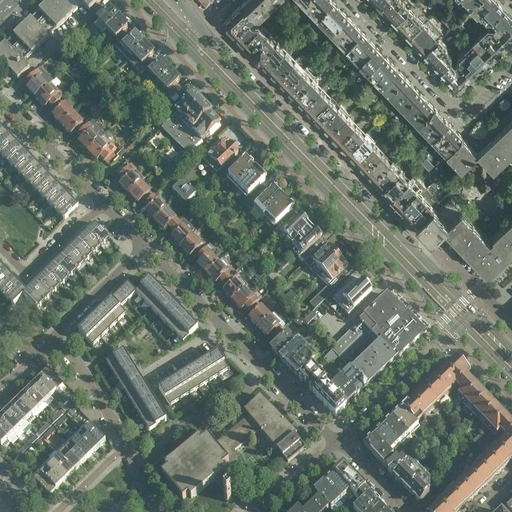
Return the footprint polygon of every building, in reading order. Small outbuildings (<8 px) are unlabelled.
[(52,34),(78,9),(68,0),(62,0),(61,1),(60,0),(51,0),(39,12),(45,17),(40,21),(52,34)] [(101,1),(99,0),(68,0),(78,9),(82,5),(94,17),(102,9),(97,4),(101,1)] [(271,5),(266,0),(246,0),(246,1),(244,1),(242,3),(242,4),(242,5),(254,18),(257,18),(260,15),(262,17),(268,11),(266,9),(271,5)] [(332,1),(332,0),(303,0),(308,4),(306,6),(312,12),(314,11),(318,15),(333,1),(332,1)] [(408,9),(403,5),(405,3),(402,0),(386,0),(379,7),(394,22),(408,9)] [(503,7),(499,3),(498,4),(494,0),(478,0),(473,5),(471,6),(481,17),(483,17),(484,15),(489,21),(492,21),(494,19),(503,10),(502,8),(503,7)] [(347,17),(333,1),(318,15),(322,20),(320,21),(327,28),(328,26),(333,30),(347,17)] [(235,36),(250,22),(254,18),(242,5),(224,21),(224,25),(235,36)] [(107,30),(118,19),(115,15),(112,11),(111,12),(109,10),(106,13),(102,9),(94,17),(107,30)] [(422,24),(418,20),(420,18),(414,11),(412,13),(408,9),(394,22),(408,37),(422,24)] [(511,18),(503,10),(494,19),(498,23),(493,28),(506,41),(507,40),(508,40),(511,37),(511,36),(511,35),(511,18)] [(362,32),(347,17),(333,30),(337,35),(335,36),(341,43),(343,41),(347,46),(362,32)] [(124,32),(127,28),(126,27),(126,26),(123,22),(122,23),(118,19),(107,30),(120,44),(128,36),(124,32)] [(27,58),(52,34),(40,21),(36,26),(31,20),(14,36),(19,42),(15,46),(27,58)] [(250,51),(266,36),(256,25),(252,25),(250,22),(235,36),(250,51)] [(437,39),(432,35),(434,33),(428,27),(426,29),(422,24),(408,37),(423,53),(437,39)] [(505,43),(505,42),(506,41),(493,28),(493,27),(490,27),(474,42),(488,58),(489,57),(491,57),(494,54),(494,52),(500,46),(501,47),(505,43)] [(376,47),(362,32),(347,46),(351,50),(349,52),(356,58),(357,56),(361,61),(376,47)] [(259,60),(276,43),(268,34),(266,36),(250,51),(259,60)] [(133,57),(144,46),(141,42),(141,41),(138,38),(137,38),(135,37),(132,40),(128,36),(120,44),(116,47),(128,60),(132,56),(133,57)] [(451,57),(446,51),(448,50),(448,48),(438,38),(437,39),(423,53),(424,54),(424,55),(427,59),(428,58),(434,65),(434,66),(437,69),(438,69),(439,70),(449,61),(451,59),(451,57)] [(487,59),(488,58),(474,42),(458,57),(458,61),(471,74),(472,73),(473,74),(477,70),(477,69),(483,63),(484,63),(488,60),(487,59)] [(268,69),(286,52),(277,43),(276,43),(259,60),(262,63),(262,64),(265,67),(266,67),(268,69)] [(23,63),(27,58),(15,46),(11,50),(5,45),(0,49),(0,62),(17,80),(29,69),(23,63)] [(64,46),(58,52),(63,57),(69,51),(64,46)] [(150,58),(153,55),(152,53),(152,52),(149,49),(148,49),(144,46),(133,57),(135,60),(133,62),(139,69),(141,66),(146,70),(154,62),(150,58)] [(390,62),(376,47),(361,61),(366,65),(364,67),(370,73),(372,72),(376,76),(390,62)] [(277,78),(294,61),(286,52),(268,69),(271,72),(271,73),(274,76),(275,76),(277,78)] [(77,60),(72,65),(84,77),(89,72),(77,60)] [(286,87),(303,70),(294,61),(277,78),(280,81),(280,82),(283,86),(284,85),(286,87)] [(471,74),(458,61),(454,66),(449,61),(439,70),(455,87),(458,87),(465,80),(466,80),(470,77),(470,75),(471,74)] [(158,84),(170,72),(167,69),(167,68),(164,64),(163,65),(161,63),(158,67),(154,62),(146,70),(149,74),(146,77),(152,84),(155,81),(158,84)] [(405,77),(390,62),(376,76),(380,80),(378,82),(384,89),(386,87),(390,91),(405,77)] [(41,68),(34,75),(26,82),(30,87),(27,90),(29,91),(28,92),(31,96),(32,95),(36,99),(51,85),(54,81),(41,68)] [(294,96),(312,79),(303,70),(286,87),(289,90),(289,92),(292,95),(293,95),(294,96)] [(180,90),(176,85),(179,82),(178,80),(178,79),(175,75),(174,76),(170,72),(158,84),(153,89),(167,103),(180,90)] [(419,93),(405,77),(390,91),(395,96),(393,97),(399,104),(401,102),(405,106),(419,93)] [(303,105),(321,88),(312,79),(294,96),(298,100),(297,101),(300,104),(302,104),(303,105)] [(58,92),(51,85),(36,99),(39,103),(39,104),(42,107),(43,107),(45,108),(48,105),(52,109),(60,101),(64,98),(63,97),(64,96),(60,91),(58,92)] [(312,114),(330,98),(321,88),(303,105),(306,109),(306,110),(309,113),(310,113),(312,114)] [(434,108),(419,93),(405,106),(409,111),(407,113),(413,119),(415,117),(419,122),(434,108)] [(206,139),(220,125),(211,116),(211,115),(194,97),(177,115),(162,128),(179,146),(178,147),(187,156),(205,139),(206,139)] [(321,124),(338,107),(330,98),(312,114),(315,118),(315,119),(318,122),(319,122),(321,124)] [(63,103),(60,101),(52,109),(56,113),(53,116),(54,118),(54,119),(57,123),(58,122),(62,126),(73,115),(76,112),(65,101),(63,103)] [(142,113),(135,106),(131,110),(138,117),(142,113)] [(329,133),(347,116),(338,107),(321,124),(324,127),(324,128),(327,131),(328,131),(329,133)] [(448,123),(448,121),(446,119),(444,119),(438,112),(438,111),(436,108),(434,108),(419,122),(424,126),(422,128),(428,134),(430,132),(434,137),(448,123)] [(76,112),(73,115),(62,126),(65,129),(65,130),(68,134),(69,133),(71,135),(74,132),(78,136),(87,127),(83,122),(84,121),(76,112)] [(338,142),(356,125),(347,116),(329,133),(333,136),(333,137),(336,141),(337,140),(338,142)] [(149,127),(142,120),(136,125),(139,129),(143,132),(146,130),(147,129),(148,128),(149,127)] [(494,170),(511,152),(511,120),(477,154),(467,164),(483,181),(494,170)] [(92,123),(87,127),(78,136),(82,140),(79,143),(80,145),(80,146),(83,149),(84,149),(88,152),(99,141),(104,137),(105,136),(92,123)] [(463,138),(448,123),(434,137),(438,141),(436,143),(442,149),(444,148),(448,152),(463,138)] [(133,134),(139,129),(136,125),(134,124),(128,129),(133,134)] [(347,151),(365,134),(356,125),(338,142),(341,145),(341,147),(344,149),(346,150),(347,151)] [(404,137),(397,130),(394,133),(401,140),(404,137)] [(7,134),(0,140),(0,155),(14,142),(7,134)] [(356,160),(373,143),(365,134),(347,151),(350,154),(350,156),(353,159),(354,159),(356,160)] [(104,137),(99,141),(88,152),(91,156),(91,157),(94,161),(95,160),(97,162),(100,158),(104,162),(105,162),(107,164),(116,156),(113,153),(115,152),(117,149),(112,144),(111,145),(104,137)] [(410,143),(404,137),(401,140),(407,146),(410,143)] [(467,164),(477,154),(463,138),(448,152),(449,152),(447,154),(462,170),(467,164)] [(238,161),(235,158),(238,156),(237,155),(238,153),(225,140),(216,148),(207,157),(214,165),(211,167),(221,177),(226,172),(238,161)] [(14,142),(0,155),(0,156),(1,156),(3,159),(2,159),(7,164),(7,165),(22,150),(14,142)] [(365,169),(382,153),(373,143),(356,160),(359,164),(359,165),(362,169),(364,168),(365,169)] [(22,150),(7,165),(8,165),(9,164),(11,167),(10,168),(15,172),(15,173),(30,158),(22,150)] [(373,179),(391,162),(382,153),(365,169),(368,173),(368,174),(371,177),(372,177),(373,179)] [(30,158),(15,173),(17,172),(19,175),(18,176),(23,180),(23,181),(38,166),(30,158)] [(230,177),(243,164),(241,162),(239,160),(238,161),(226,172),(230,177)] [(238,188),(256,172),(251,167),(254,163),(251,160),(247,162),(246,161),(243,164),(230,177),(228,178),(238,188)] [(382,188),(400,171),(391,162),(373,179),(377,182),(377,183),(380,187),(381,187),(382,188)] [(38,166),(23,181),(23,182),(24,181),(27,183),(26,184),(31,189),(46,175),(38,166)] [(172,172),(168,168),(159,177),(168,186),(177,177),(175,175),(172,172)] [(140,184),(127,170),(119,178),(123,182),(120,186),(122,187),(121,188),(125,192),(125,191),(129,195),(140,184)] [(391,197),(409,180),(400,171),(382,188),(391,197)] [(264,186),(262,184),(265,182),(264,181),(267,177),(264,174),(260,176),(256,172),(238,188),(252,203),(266,189),(264,186)] [(437,178),(431,172),(426,176),(432,182),(437,178)] [(46,175),(31,189),(31,190),(32,189),(35,191),(34,192),(39,197),(38,197),(39,197),(39,198),(54,183),(46,175)] [(443,184),(437,178),(432,182),(438,188),(443,184)] [(434,206),(421,193),(409,180),(391,197),(394,201),(394,202),(397,205),(399,205),(408,215),(408,216),(411,219),(412,219),(416,223),(434,206)] [(197,195),(184,182),(181,182),(172,190),(171,191),(178,199),(185,206),(186,206),(197,195)] [(54,183),(39,198),(40,197),(43,200),(42,200),(47,205),(46,205),(47,206),(62,191),(59,188),(54,183)] [(153,197),(149,193),(140,184),(129,195),(133,199),(132,199),(135,203),(136,202),(138,204),(141,201),(145,205),(153,197)] [(266,217),(283,200),(279,196),(281,192),(278,189),(274,191),(273,190),(271,193),(269,191),(266,189),(252,203),(266,217)] [(62,191),(47,206),(48,205),(51,208),(50,208),(55,213),(54,213),(55,214),(70,199),(62,191)] [(166,210),(153,197),(145,205),(149,209),(146,212),(148,214),(147,215),(150,218),(151,218),(155,222),(166,210)] [(477,226),(468,216),(450,198),(438,210),(434,206),(416,223),(417,224),(420,227),(420,228),(421,228),(426,233),(431,238),(431,239),(432,239),(432,238),(435,235),(436,235),(436,234),(439,231),(440,231),(440,230),(443,227),(444,227),(445,227),(450,232),(450,233),(451,233),(455,238),(456,238),(459,242),(477,226)] [(70,199),(55,214),(56,213),(59,216),(58,217),(63,221),(62,222),(63,222),(78,208),(70,199)] [(293,215),(291,212),(293,211),(292,210),(294,206),(291,202),(287,205),(283,200),(266,217),(280,232),(295,217),(293,215)] [(179,224),(166,210),(155,222),(158,225),(158,226),(161,229),(162,229),(164,231),(167,227),(171,232),(179,224)] [(293,246),(311,229),(306,225),(309,221),(306,218),(302,220),(301,219),(299,221),(297,219),(295,217),(280,232),(293,246)] [(511,217),(493,236),(495,238),(509,253),(510,253),(510,252),(511,249),(511,217)] [(192,237),(179,224),(171,232),(175,236),(172,239),(173,241),(173,242),(176,245),(177,245),(181,248),(192,237)] [(92,228),(87,233),(101,249),(102,248),(101,247),(103,245),(104,245),(109,241),(110,240),(95,225),(92,228)] [(474,258),(491,241),(477,226),(459,242),(460,242),(465,247),(464,247),(464,248),(465,248),(470,253),(470,254),(470,253),(474,257),(474,258)] [(320,240),(320,239),(319,238),(322,235),(319,231),(315,234),(311,229),(293,246),(303,256),(320,240)] [(87,233),(78,241),(93,256),(94,256),(93,255),(95,253),(96,253),(101,249),(87,233)] [(205,250),(192,237),(181,248),(184,252),(184,253),(187,256),(188,255),(190,257),(193,254),(197,258),(205,250)] [(503,258),(508,253),(508,254),(509,254),(509,253),(495,238),(492,242),(491,241),(474,258),(479,262),(479,263),(480,263),(484,268),(484,269),(485,269),(488,272),(488,273),(489,273),(489,272),(491,270),(492,270),(492,269),(497,264),(498,264),(497,264),(503,259),(503,258)] [(320,240),(303,256),(307,260),(324,245),(322,242),(320,240)] [(78,241),(70,249),(85,264),(84,263),(87,260),(88,261),(92,257),(93,257),(93,256),(78,241)] [(322,273),(338,257),(327,246),(324,244),(309,259),(322,273)] [(70,249),(62,257),(77,272),(76,271),(79,268),(79,269),(84,265),(85,264),(70,249)] [(218,264),(205,250),(197,258),(201,262),(198,266),(199,267),(199,268),(202,272),(203,271),(207,275),(218,264)] [(249,259),(244,254),(240,258),(245,263),(249,259)] [(62,257),(54,265),(69,280),(68,279),(71,276),(71,277),(76,272),(76,273),(77,272),(62,257)] [(340,275),(348,268),(338,257),(317,277),(327,288),(311,304),(316,309),(324,301),(333,293),(335,291),(334,289),(344,279),(340,275)] [(258,280),(264,274),(251,260),(244,266),(256,279),(258,280)] [(231,277),(235,273),(231,269),(227,273),(218,264),(207,275),(210,279),(210,280),(213,283),(214,282),(216,284),(219,281),(223,285),(231,277)] [(51,268),(46,273),(60,288),(61,288),(60,287),(62,284),(63,285),(68,280),(68,281),(69,280),(54,265),(51,268)] [(3,268),(0,270),(0,286),(11,276),(3,268)] [(344,279),(352,272),(350,270),(348,268),(340,275),(344,279)] [(46,273),(37,281),(52,296),(53,296),(52,295),(54,292),(55,293),(60,288),(60,289),(60,288),(46,273)] [(11,276),(0,286),(0,294),(3,298),(3,299),(19,284),(11,276)] [(267,276),(261,281),(272,293),(278,288),(267,276)] [(244,290),(231,277),(223,285),(227,289),(224,292),(225,294),(225,295),(228,298),(229,298),(233,302),(244,290)] [(357,278),(333,301),(348,316),(372,293),(362,283),(357,278)] [(135,295),(143,303),(158,289),(149,280),(136,293),(134,295),(135,295)] [(23,296),(23,297),(35,309),(37,311),(38,310),(37,309),(39,307),(40,308),(44,304),(45,303),(44,302),(47,300),(51,296),(52,297),(52,296),(37,281),(26,292),(26,293),(23,296)] [(19,284),(3,299),(4,299),(5,298),(7,301),(7,302),(11,306),(11,307),(12,308),(14,306),(13,306),(23,297),(23,296),(26,293),(26,292),(19,284)] [(111,301),(120,310),(135,295),(134,295),(136,293),(128,285),(120,293),(111,301)] [(143,303),(151,311),(165,297),(160,291),(158,289),(143,303)] [(257,304),(244,290),(233,302),(236,305),(236,306),(239,309),(240,309),(242,311),(245,307),(249,312),(257,304)] [(291,303),(285,297),(281,293),(276,298),(286,308),(291,303)] [(416,325),(407,316),(407,317),(404,314),(388,297),(387,296),(364,317),(364,318),(361,322),(366,328),(369,325),(379,336),(383,340),(388,345),(386,346),(389,350),(391,348),(399,357),(424,333),(416,325)] [(151,311),(159,320),(173,305),(169,300),(165,297),(151,311)] [(103,310),(117,324),(126,316),(120,310),(111,301),(103,310)] [(270,317),(257,304),(249,312),(253,316),(250,319),(251,321),(251,322),(254,325),(255,325),(259,328),(270,317)] [(326,304),(318,309),(321,314),(329,309),(326,304)] [(159,320),(167,328),(181,313),(178,309),(173,305),(159,320)] [(94,317),(109,332),(117,324),(103,310),(102,310),(94,317)] [(167,328),(175,336),(189,322),(187,319),(181,313),(167,328)] [(86,325),(101,340),(109,332),(94,317),(93,319),(86,325)] [(283,330),(270,317),(259,328),(262,332),(262,333),(265,336),(266,335),(268,337),(271,334),(275,338),(283,330)] [(175,336),(183,345),(198,330),(195,328),(189,322),(175,336)] [(78,334),(92,349),(101,340),(86,325),(84,328),(78,334)] [(294,346),(288,341),(291,338),(283,330),(275,338),(279,342),(271,350),(274,354),(274,355),(277,359),(278,358),(280,360),(294,346)] [(344,363),(371,338),(365,332),(339,358),(344,363)] [(289,369),(306,352),(310,349),(301,340),(294,346),(280,360),(289,369)] [(395,361),(380,346),(371,354),(386,370),(395,361)] [(310,366),(315,361),(306,352),(289,369),(298,378),(311,366),(310,366)] [(332,352),(324,359),(330,365),(337,358),(332,352)] [(106,364),(112,374),(130,363),(124,353),(106,364)] [(208,360),(219,378),(229,371),(218,354),(208,360)] [(386,370),(371,354),(362,363),(376,379),(386,370)] [(198,366),(209,384),(219,378),(208,360),(198,366)] [(474,383),(467,376),(468,374),(455,360),(428,385),(427,385),(425,388),(424,389),(423,390),(439,405),(448,396),(447,394),(453,388),(457,388),(461,393),(456,398),(462,404),(478,388),(477,387),(477,386),(475,384),(474,383)] [(112,374),(119,384),(136,373),(130,363),(112,374)] [(362,363),(353,372),(352,372),(367,388),(376,379),(362,363)] [(189,372),(199,390),(209,384),(198,366),(189,372)] [(325,381),(311,366),(298,378),(313,394),(320,387),(320,386),(325,381)] [(63,386),(47,370),(41,376),(57,393),(63,386)] [(367,388),(352,372),(353,372),(351,371),(350,370),(340,380),(357,397),(367,388)] [(179,378),(190,396),(199,390),(189,372),(179,378)] [(119,384),(125,393),(142,383),(137,375),(136,373),(119,384)] [(57,393),(41,376),(35,382),(51,399),(51,398),(57,393)] [(169,384),(180,402),(190,396),(179,378),(169,384)] [(357,397),(340,380),(330,389),(347,407),(357,397)] [(51,399),(35,382),(33,384),(29,388),(47,408),(53,401),(51,398),(51,399)] [(125,393),(131,403),(148,392),(142,383),(125,393)] [(159,391),(170,408),(180,402),(169,384),(159,391)] [(347,407),(330,389),(329,389),(325,392),(320,387),(313,394),(336,418),(347,407)] [(47,408),(29,388),(22,394),(41,414),(47,408)] [(500,411),(492,402),(483,393),(483,392),(480,389),(479,389),(478,388),(462,404),(489,432),(505,416),(504,415),(504,414),(502,411),(500,411)] [(423,421),(439,405),(423,390),(423,391),(421,391),(419,393),(419,394),(408,405),(407,404),(402,410),(417,426),(417,425),(422,420),(423,421)] [(131,403),(137,413),(154,402),(148,392),(131,403)] [(41,414),(22,394),(16,400),(35,420),(41,414)] [(234,452),(260,431),(261,433),(260,434),(261,435),(262,434),(276,451),(294,436),(294,437),(297,435),(260,397),(244,412),(248,417),(214,445),(207,437),(202,442),(199,439),(170,462),(164,467),(167,471),(161,475),(162,477),(183,501),(188,497),(191,500),(214,481),(220,489),(242,471),(236,454),(234,452)] [(35,420),(16,400),(10,406),(29,426),(35,420)] [(154,402),(137,413),(143,423),(160,412),(154,402)] [(29,426),(10,406),(7,410),(4,413),(22,432),(29,426)] [(417,426),(402,410),(392,419),(408,437),(419,427),(417,425),(417,426)] [(143,423),(149,433),(166,422),(160,412),(143,423)] [(22,432),(4,413),(0,416),(0,420),(16,438),(22,432)] [(504,440),(511,432),(511,422),(510,421),(510,419),(507,417),(506,417),(505,416),(489,432),(495,438),(500,433),(504,436),(504,440)] [(408,437),(392,419),(382,428),(399,446),(408,437)] [(16,438),(0,420),(0,433),(10,444),(16,438)] [(65,425),(63,424),(60,421),(56,425),(60,430),(65,425)] [(106,443),(87,423),(80,429),(99,449),(106,443)] [(399,446),(382,428),(373,437),(390,454),(399,446)] [(99,449),(80,429),(74,435),(93,455),(99,449)] [(506,466),(511,460),(511,432),(504,440),(497,447),(495,445),(486,454),(502,470),(502,469),(504,469),(506,467),(506,466)] [(10,444),(0,433),(0,446),(4,450),(10,444)] [(306,450),(300,444),(305,440),(299,433),(297,435),(294,437),(294,436),(276,451),(288,465),(306,450)] [(93,455),(74,435),(68,441),(87,461),(93,455)] [(390,454),(373,437),(363,446),(387,470),(396,461),(390,454)] [(87,461),(68,441),(62,447),(81,467),(87,461)] [(81,467),(62,447),(56,453),(74,473),(81,467)] [(74,473),(56,453),(49,459),(68,479),(74,473)] [(479,493),(497,475),(498,475),(500,473),(501,471),(502,470),(486,454),(458,481),(474,497),(475,496),(476,496),(478,494),(479,493)] [(164,467),(170,462),(165,455),(154,464),(151,467),(158,479),(159,479),(162,477),(161,475),(167,471),(164,467)] [(394,478),(408,465),(407,464),(406,464),(400,458),(396,461),(387,470),(388,471),(387,473),(390,476),(392,475),(394,478)] [(68,479),(49,459),(43,465),(62,485),(68,479)] [(62,485),(43,465),(37,472),(56,491),(62,485)] [(371,494),(343,465),(333,474),(350,492),(361,503),(371,494)] [(408,492),(423,477),(413,466),(411,468),(408,465),(394,478),(408,492)] [(37,472),(31,478),(50,497),(56,491),(37,472)] [(350,492),(333,474),(333,475),(332,475),(331,476),(330,476),(329,477),(328,478),(327,479),(327,480),(324,484),(341,501),(350,492)] [(429,492),(429,485),(427,482),(428,482),(423,477),(408,492),(416,500),(415,501),(418,504),(419,504),(420,505),(425,500),(425,499),(429,495),(427,493),(429,492)] [(458,511),(469,502),(470,502),(472,499),(473,498),(474,497),(458,481),(444,494),(446,496),(429,511),(458,511)] [(341,501),(324,484),(314,493),(319,498),(319,499),(329,509),(331,511),(341,501)] [(355,511),(369,511),(379,503),(371,494),(361,503),(354,511),(355,511)] [(326,511),(329,509),(319,499),(304,511),(301,511),(298,509),(294,511),(326,511)] [(425,509),(430,504),(425,500),(420,505),(425,509)] [(386,511),(388,511),(379,503),(369,511),(386,511)]
